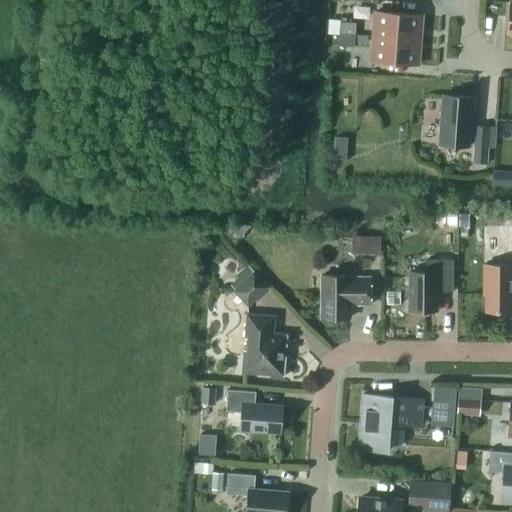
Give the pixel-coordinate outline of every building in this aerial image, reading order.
[(376,11),(374,36),(419,39),(421,14),(376,11)] [(356,23),(340,21),(339,33),(355,35),(356,23)] [(354,47),(355,35),(339,33),(338,45),(354,47)] [(374,36),(372,61),(417,65),(419,39),(374,36)] [(439,144),(469,146),(473,96),(443,94),(439,144)] [(488,147),(490,126),(475,125),(472,163),(487,164),(488,147)] [(334,149),(333,161),(345,161),(346,149),(334,149)] [(460,213),(460,226),(469,226),(469,213),(460,213)] [(444,229),(457,229),(457,214),(444,214),(444,229)] [(230,223),(222,232),(234,244),(250,225),(249,224),(230,223)] [(363,253),(380,254),(381,235),(363,235),(363,253)] [(409,272),(409,310),(437,310),(437,291),(453,291),(453,259),(426,259),(426,272),(409,272)] [(485,294),(485,311),(511,311),(511,295),(511,294),(511,264),(484,264),(484,294),(485,294)] [(233,290),(248,306),(268,286),(254,271),(233,290)] [(321,317),(350,317),(350,304),(370,304),(370,277),(350,277),(350,275),(322,275),(321,317)] [(242,372),(284,376),(287,334),(273,333),(275,315),(247,313),(245,338),(248,338),(247,350),(244,350),(242,372)] [(202,387),(201,403),(214,404),(215,388),(202,387)] [(481,388),(459,387),(457,414),(468,415),(469,399),(481,400),(481,388)] [(241,429),(280,432),(282,406),(255,404),(256,391),(228,389),(226,411),(242,412),(241,429)] [(421,426),(423,398),(363,394),(357,464),(358,465),(360,448),(388,450),(390,424),(421,426)] [(511,452),(489,451),(488,471),(504,472),(502,500),(511,500),(511,452)] [(466,459),(457,459),(456,468),(466,468),(466,459)] [(223,473),(212,472),(211,489),(222,489),(223,473)] [(248,495),(246,511),(285,511),(287,492),(254,489),(255,475),(228,473),(226,493),(248,495)] [(407,509),(436,511),(448,511),(451,483),(409,480),(407,509)] [(358,511),(400,511),(401,500),(360,497),(358,511)]
